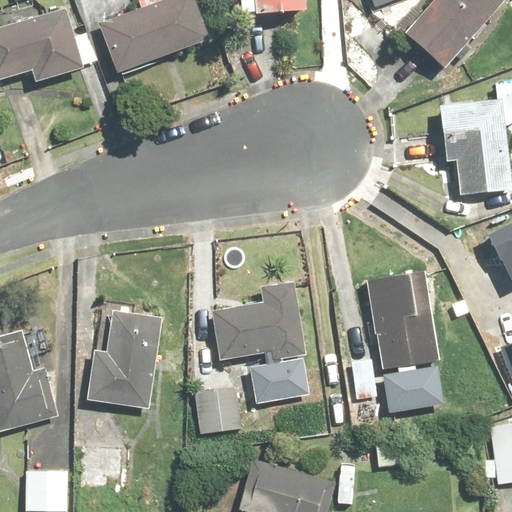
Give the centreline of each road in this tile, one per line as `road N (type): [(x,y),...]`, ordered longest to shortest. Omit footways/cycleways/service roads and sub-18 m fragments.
road 1 (residential): [(66,199),(310,105),(344,120),(346,148),(318,180),(211,199)]
road 2 (residential): [(211,199),(66,199)]
